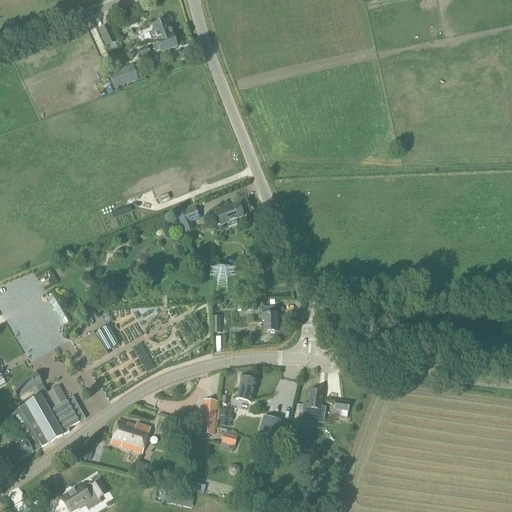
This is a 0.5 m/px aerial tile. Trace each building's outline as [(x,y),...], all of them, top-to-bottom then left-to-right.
[(156,40),(157,42),(163,40),(173,38),(167,22),(152,27),(154,32),(149,34),(151,41),(156,40)] [(109,25),(98,30),(105,48),(116,44),(109,25)] [(174,38),(173,38),(163,40),(157,42),(158,43),(152,45),(156,54),(161,52),(161,54),(176,48),(175,43),(176,42),(174,38)] [(139,51),(141,57),(149,55),(147,49),(139,51)] [(120,82),(136,77),(132,67),(117,72),(120,82)] [(220,226),(222,225),(223,225),(226,224),(228,229),(237,225),(235,220),(243,217),(240,212),(241,210),(240,207),(238,207),(237,205),(222,212),(215,215),(217,220),(216,221),(216,224),(218,225),(220,226)] [(176,216),(179,223),(183,233),(193,229),(188,217),(196,214),(194,208),(179,215),(176,216)] [(270,333),(270,334),(274,334),(274,333),(277,333),(277,315),(275,315),(275,309),(262,309),(262,322),(264,322),(264,333),(270,333)] [(347,310),(341,313),(344,321),(350,318),(347,310)] [(212,318),(212,334),(220,334),(220,317),(212,318)] [(108,329),(94,337),(103,354),(105,357),(119,348),(108,329)] [(94,337),(93,335),(79,343),(90,362),(103,354),(94,337)] [(105,357),(103,354),(90,362),(79,343),(76,345),(89,369),(106,359),(105,357)] [(41,385),(36,375),(14,387),(20,397),(29,392),(32,390),(40,385),(41,385)] [(242,379),(236,400),(250,404),(256,383),(242,379)] [(44,393),(43,390),(40,385),(32,390),(29,392),(32,396),(33,399),(34,400),(37,399),(45,394),(44,393)] [(45,394),(37,399),(34,400),(19,409),(18,410),(20,413),(28,426),(20,431),(25,440),(27,439),(28,441),(29,441),(31,446),(35,443),(39,449),(42,448),(69,433),(67,430),(85,420),(77,405),(73,398),(67,402),(59,388),(48,395),(46,393),(45,394)] [(304,407),(302,421),(325,424),(326,409),(320,408),(322,394),(309,392),(308,407),(304,407)] [(203,402),(200,436),(214,437),(217,403),(203,402)] [(351,405),(336,403),(335,410),(350,412),(351,405)] [(232,423),(233,424),(233,419),(233,412),(221,411),(220,427),(232,428),(232,423)] [(265,418),(260,438),(280,443),(285,423),(265,418)] [(119,421),(111,445),(142,455),(151,429),(137,424),(136,427),(119,421)] [(292,427),(286,450),(296,452),(302,430),(292,427)] [(27,439),(28,441),(26,442),(25,440),(20,443),(19,441),(16,442),(17,445),(2,453),(6,460),(12,457),(15,464),(33,454),(32,453),(39,449),(35,443),(31,446),(29,441),(28,441),(27,439),(25,440),(20,431),(19,431),(24,441),(27,439)] [(225,436),(223,443),(234,447),(236,439),(225,436)] [(85,450),(82,458),(91,461),(93,453),(85,450)] [(161,481),(163,477),(161,473),(157,472),(154,474),(152,478),(154,481),(158,483),(161,481)] [(194,493),(197,485),(189,483),(187,491),(194,493)] [(82,486),(61,500),(68,511),(71,511),(79,507),(80,509),(98,499),(107,494),(101,484),(86,493),(82,486)] [(167,491),(164,503),(169,504),(172,493),(167,491)]
